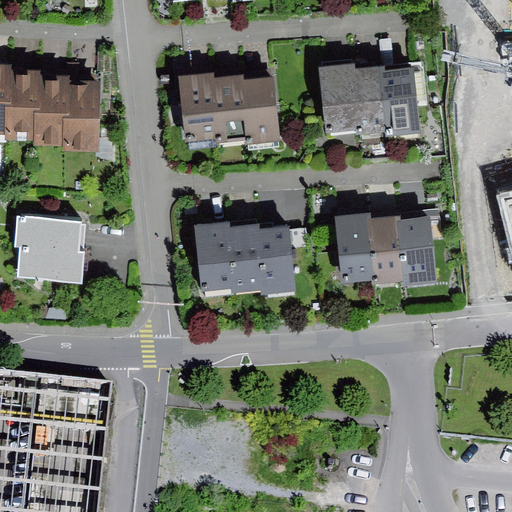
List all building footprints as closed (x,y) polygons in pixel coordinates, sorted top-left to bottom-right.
[(354,62),(320,65),(325,134),(360,131),(355,67),(354,62)] [(383,64),(355,67),(360,131),(360,134),(388,132),(383,67),(383,64)] [(413,64),(383,67),(388,132),(389,137),(419,135),(413,64)] [(38,69),(7,69),(6,136),(6,141),(37,142),(38,74),(38,69)] [(211,71),(178,74),(184,142),(217,139),(212,76),(211,71)] [(242,73),(212,76),(217,139),(218,144),(248,142),(242,76),(242,73)] [(248,146),(283,143),(277,73),(242,76),(248,142),(248,146)] [(68,74),(38,74),(37,142),(36,147),(66,148),(67,79),(68,74)] [(101,79),(67,79),(66,148),(66,151),(99,151),(101,79)] [(367,211),(335,214),(342,284),(374,281),(368,217),(367,211)] [(399,218),(399,214),(368,217),(374,281),(375,286),(405,283),(399,218)] [(430,215),(399,218),(405,283),(406,286),(437,283),(430,215)] [(82,221),(18,217),(16,248),(20,248),(80,252),(82,221)] [(229,220),(195,224),(201,293),(236,290),(230,225),(229,220)] [(259,222),(230,225),(236,290),(236,294),(265,291),(259,226),(259,222)] [(290,223),(259,226),(265,291),(266,295),(296,292),(290,223)] [(80,252),(20,248),(18,279),(83,284),(85,252),(80,252)] [(65,309),(45,308),(42,318),(65,319),(65,309)] [(0,511),(95,511),(109,385),(0,373),(0,511)]
